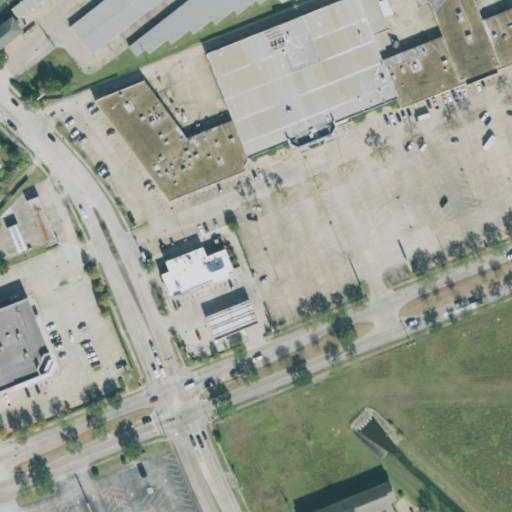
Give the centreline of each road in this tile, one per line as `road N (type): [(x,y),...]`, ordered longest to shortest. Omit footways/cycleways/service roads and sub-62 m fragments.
road 1 (secondary): [(195,414),(511,285)]
road 2 (secondary): [(511,253),(258,357)]
road 3 (tertiary): [(183,386),(122,241),(85,193)]
road 4 (tertiary): [(85,193),(163,395)]
road 5 (tertiary): [(0,95),(85,193)]
